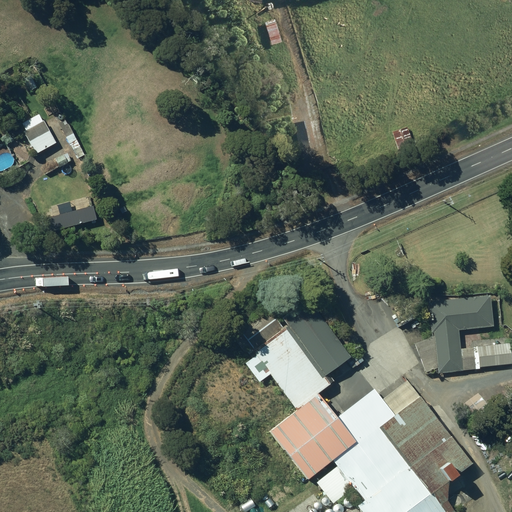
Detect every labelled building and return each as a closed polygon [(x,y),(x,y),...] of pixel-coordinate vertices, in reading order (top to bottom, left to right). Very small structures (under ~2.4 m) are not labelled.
[(265,23),(272,46),(282,43),(276,20),(265,23)] [(32,74),(24,78),(30,91),(38,87),(32,74)] [(22,132),(34,153),(54,143),(38,114),(21,123),(25,130),(22,132)] [(67,119),(59,123),(78,158),(86,154),(67,119)] [(391,133),(397,152),(412,147),(406,128),(391,133)] [(45,153),(49,160),(66,151),(62,143),(45,153)] [(52,162),(56,169),(68,163),(63,155),(52,162)] [(432,333),(436,374),(478,369),(478,367),(510,363),(508,344),(459,349),(457,330),(492,326),(488,295),(426,302),(430,333),(432,333)] [(452,511),(454,511),(444,499),(444,481),(467,463),(416,397),(392,415),(372,390),(334,419),(314,394),(332,380),(327,373),(349,356),(304,298),(279,318),(284,324),(280,327),(271,315),(259,313),(242,326),(241,335),(253,352),(255,354),(243,363),(258,382),(267,375),(295,409),(267,431),(304,479),(329,459),(335,466),(314,482),(331,504),(351,489),(360,501),(354,505),(358,511),(452,511)] [(398,316),(402,324),(416,317),(412,309),(398,316)] [(463,407),(471,417),(487,405),(479,394),(463,407)] [(511,511),(511,484),(501,490),(511,511)] [(452,495),(452,497),(451,498),(452,499),(452,501),(452,502),(453,503),(454,504),(455,505),(456,506),(458,506),(459,506),(460,506),(462,506),(463,505),(464,505),(465,504),(466,503),(467,501),(467,500),(467,499),(467,497),(467,496),(466,495),(465,494),(465,493),(463,492),(462,491),(461,491),(460,491),(458,491),(457,491),(456,491),(455,492),(453,493),(453,494),(452,495)]
